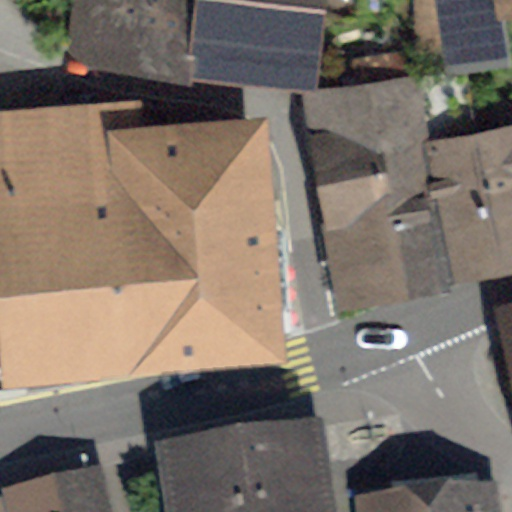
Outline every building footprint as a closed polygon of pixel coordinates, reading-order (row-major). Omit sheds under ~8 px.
[(92,0),(87,44),(141,50),(145,0),(92,0)] [(192,56),(197,0),(145,0),(141,50),(192,56)] [(197,0),(192,56),(306,69),(312,0),(197,0)] [(417,0),(417,49),(448,43),(452,70),(466,67),(503,61),(493,0),(417,0)] [(359,60),(363,84),(364,84),(407,77),(403,53),(359,60)] [(452,70),(418,76),(424,113),(438,126),(475,119),(466,67),(452,70)] [(446,249),(496,241),(479,137),(432,144),(430,133),(419,135),(410,76),(407,77),(364,84),(371,125),(390,121),(393,140),(407,138),(415,184),(435,181),(446,249)] [(317,91),(324,136),(335,134),(342,181),(324,184),(339,276),(447,258),(446,249),(435,181),(415,184),(407,138),(393,140),(390,121),(371,125),(364,84),(363,84),(317,91)] [(262,273),(251,125),(131,134),(128,106),(1,116),(19,355),(267,336),(267,331),(290,329),(285,271),(262,273)] [(511,131),(479,137),(496,241),(511,238),(511,131)] [(318,511),(309,449),(176,469),(182,511),(318,511)] [(98,511),(92,487),(21,505),(22,511),(98,511)] [(498,511),(497,495),(392,503),(391,489),(357,492),(358,511),(498,511)]
